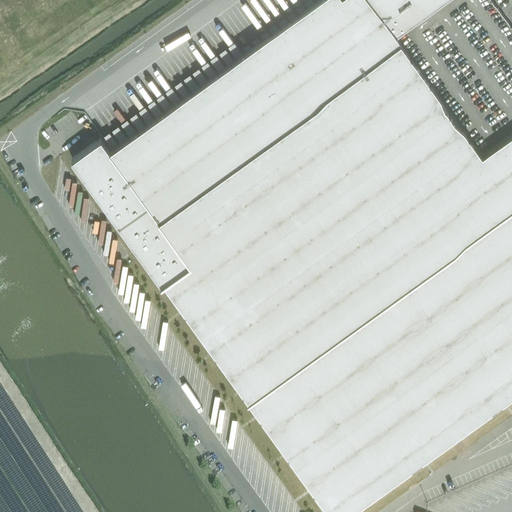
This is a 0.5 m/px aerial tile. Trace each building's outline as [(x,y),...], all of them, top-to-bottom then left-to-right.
[(87,148),(72,158),(161,282),(164,280),(312,487),(330,511),(345,511),(511,392),(511,28),(492,0),(491,0),(317,0),(110,149),(102,137),(87,148)] [(98,252),(110,273),(115,270),(103,249),(98,252)] [(116,253),(118,258),(126,254),(124,249),(116,253)] [(140,317),(147,313),(135,290),(128,293),(140,317)] [(188,366),(183,370),(199,393),(205,388),(188,366)] [(218,406),(211,411),(225,430),(231,426),(218,406)]
